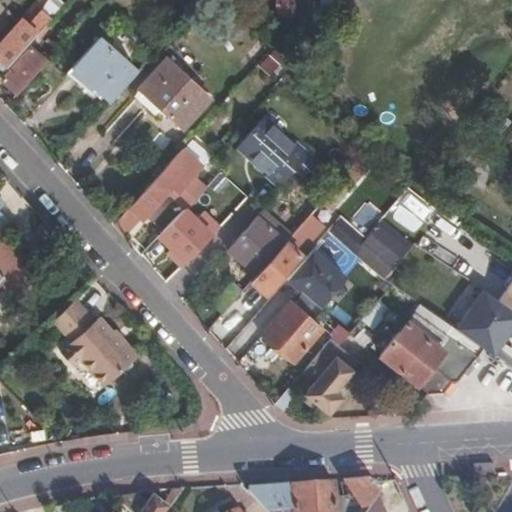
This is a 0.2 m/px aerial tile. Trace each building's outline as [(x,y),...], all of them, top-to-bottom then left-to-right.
[(52,0),(43,11),(52,19),(66,3),(62,0),(52,0)] [(0,50),(0,61),(8,69),(52,19),(43,11),(36,17),(33,15),(0,50)] [(91,46),(64,77),(102,109),(128,80),(91,46)] [(2,83),(16,95),(44,64),(30,51),(2,83)] [(209,99),(165,59),(137,89),(182,129),(209,99)] [(291,146),(261,118),(236,146),(265,173),(262,177),(274,188),(305,155),(293,144),(291,146)] [(511,145),(501,138),(487,154),(511,170),(511,145)] [(175,156),(125,211),(136,220),(139,223),(171,187),(177,194),(193,176),(195,174),(175,156)] [(209,192),(193,176),(177,194),(172,200),(181,208),(156,236),(183,261),(209,233),(189,214),(209,192)] [(336,218),(325,234),(386,278),(414,238),(454,267),(474,240),(402,189),(365,240),(336,218)] [(335,210),(321,198),(290,235),(297,242),(315,223),(320,227),(335,210)] [(125,211),(112,226),(111,228),(120,237),(136,220),(125,211)] [(284,241),(287,238),(259,213),(226,250),(254,276),(284,241)] [(254,276),(249,282),(264,296),(299,255),(284,241),(254,276)] [(511,277),(495,301),(511,313),(511,277)] [(209,304),(221,314),(240,292),(229,282),(209,304)] [(72,298),(51,320),(70,339),(60,350),(73,363),(80,357),(106,381),(137,348),(121,331),(118,334),(111,326),(96,312),(91,317),(72,298)] [(375,329),(386,307),(374,300),(363,322),(375,329)] [(511,332),(511,313),(495,301),(476,326),(490,336),(484,344),(497,353),(511,332)] [(320,330),(289,303),(260,336),(292,363),(320,330)] [(475,356),(413,313),(378,356),(419,390),(420,389),(426,394),(443,391),(449,382),(452,384),(457,383),(475,356)] [(118,334),(121,331),(113,324),(111,326),(118,334)] [(321,347),(301,371),(310,378),(306,384),(310,388),(304,396),(325,414),(336,402),(330,396),(350,372),(348,371),(355,361),(339,348),(332,356),(321,347)] [(289,385),(272,404),(283,413),(296,397),(294,395),(296,391),(289,385)] [(381,491),(372,479),(368,476),(341,479),(363,511),(364,511),(375,499),(381,491)] [(249,482),(250,490),(291,485),(290,477),(249,482)] [(334,511),(332,480),(300,483),(293,484),(295,508),(289,509),(289,511),(334,511)] [(167,509),(186,484),(178,484),(175,485),(160,504),(167,509)] [(250,490),(245,490),(265,511),(289,511),(289,509),(295,508),(293,484),(291,485),(250,490)] [(129,511),(164,511),(167,509),(160,504),(152,497),(145,505),(135,496),(116,500),(129,511)] [(380,511),(375,499),(364,511),(380,511)]
